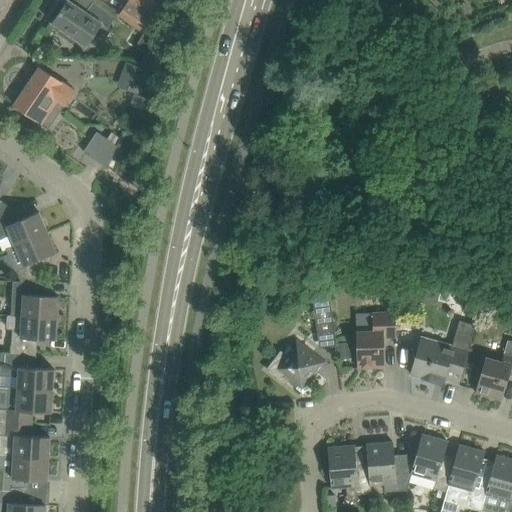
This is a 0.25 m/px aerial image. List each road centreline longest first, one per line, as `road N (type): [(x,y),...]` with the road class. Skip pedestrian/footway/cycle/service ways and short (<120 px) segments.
road 1 (secondary): [(151,511),(155,423),(252,0)]
road 2 (residential): [(77,511),(89,204),(0,137)]
road 3 (residential): [(311,511),(303,411),(383,394),(511,432)]
